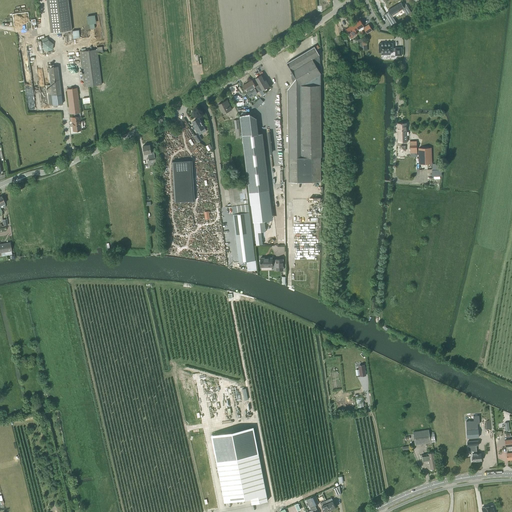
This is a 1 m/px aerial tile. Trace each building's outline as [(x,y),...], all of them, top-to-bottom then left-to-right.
[(46,0),(50,32),(71,30),(67,0),(46,0)] [(389,11),(384,14),(391,26),(396,23),(391,16),(402,9),(406,15),(411,12),(405,3),(403,5),(401,2),(388,10),(389,11)] [(354,24),(358,29),(364,26),(360,20),(354,24)] [(358,29),(354,24),(349,27),(345,29),(350,37),(357,33),(355,31),(358,29)] [(367,33),(372,30),(369,25),(363,28),(367,33)] [(43,51),(52,49),(48,36),(39,38),(43,51)] [(362,38),(353,40),(355,50),(363,49),(363,45),(362,41),(362,38)] [(381,52),(381,55),(390,54),(390,52),(393,52),(393,51),(395,51),(395,56),(402,56),(401,48),(395,48),(393,48),(392,43),(379,44),(379,52),(381,52)] [(288,89),(289,182),(320,181),(320,157),(321,157),(320,73),(321,73),(320,64),(319,55),(314,47),(287,63),(296,78),(288,89)] [(97,49),(85,51),(80,51),(84,87),(101,84),(97,49)] [(53,105),(62,104),(57,66),(48,67),(53,105)] [(259,92),(269,86),(266,80),(265,81),(261,75),(256,78),(259,84),(256,86),(257,87),(256,87),(259,92)] [(256,86),(252,80),(242,85),(246,92),(250,89),(252,92),(256,90),(254,87),(256,86)] [(80,120),(81,120),(80,116),(77,88),(67,89),(70,121),(71,121),(73,131),(81,130),(80,120)] [(257,108),(264,101),(261,98),(253,104),(257,108)] [(223,114),(232,109),(227,100),(218,104),(223,114)] [(251,117),(240,118),(248,186),(265,184),(258,121),(251,117)] [(196,127),(195,128),(197,132),(205,127),(199,118),(192,122),(196,127)] [(406,123),(397,123),(397,130),(398,142),(407,142),(406,123)] [(151,150),(150,144),(143,146),(145,154),(148,154),(148,155),(149,160),(147,160),(148,165),(156,164),(155,159),(153,149),(151,150)] [(431,148),(418,148),(419,164),(432,164),(431,148)] [(195,201),(192,160),(172,161),(174,202),(195,201)] [(241,186),(228,188),(230,202),(243,201),(241,186)] [(239,262),(255,260),(248,204),(232,206),(239,262)] [(0,252),(11,250),(10,243),(0,244),(0,252)] [(284,270),(286,270),(286,245),(273,245),(273,258),(284,258),(284,270)] [(273,257),(260,258),(261,267),(273,267),(273,257)] [(471,423),(466,423),(467,430),(468,438),(478,437),(477,423),(480,423),(479,416),(474,416),(474,421),(471,421),(471,423)] [(413,432),(415,445),(435,442),(434,434),(429,435),(429,430),(413,432)] [(473,461),(482,460),(481,454),(477,454),(476,445),(479,445),(478,441),(469,441),(469,444),(468,444),(469,451),(472,450),(473,458),(472,458),(472,460),(473,460),(473,461)] [(257,447),(215,456),(224,502),(250,497),(252,504),(268,501),(257,447)] [(423,462),(429,461),(431,469),(437,468),(434,452),(428,453),(428,454),(422,455),(423,462)] [(316,495),(311,498),(314,505),(319,503),(316,495)] [(309,506),(313,505),(310,498),(304,501),(306,506),(309,505),(309,506)] [(327,503),(330,510),(336,507),(332,498),(326,500),(327,503)] [(323,502),(320,503),(324,511),(325,511),(330,510),(327,503),(326,500),(323,502)]
